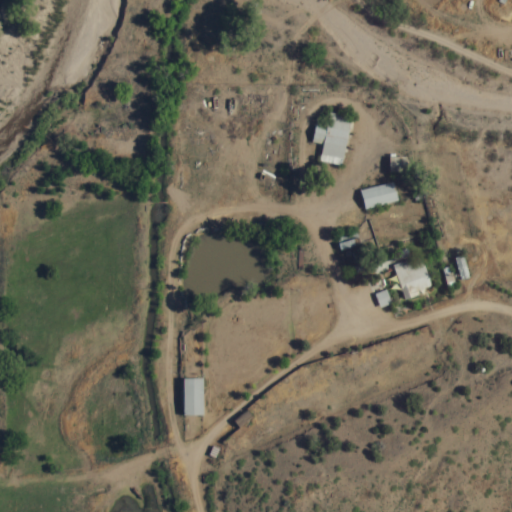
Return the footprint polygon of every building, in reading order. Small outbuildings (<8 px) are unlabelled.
[(348,117),(326,113),(324,125),(312,123),(308,143),(319,145),(318,155),(340,159),(348,117)] [(385,173),(404,173),(404,158),(386,157),(385,173)] [(395,202),(390,183),(357,191),(361,210),(395,202)] [(391,265),(400,299),(417,295),(416,290),(428,286),(420,257),(391,265)] [(389,303),(383,289),(372,294),(377,308),(389,303)] [(179,378),(180,416),(200,415),(200,378),(179,378)]
